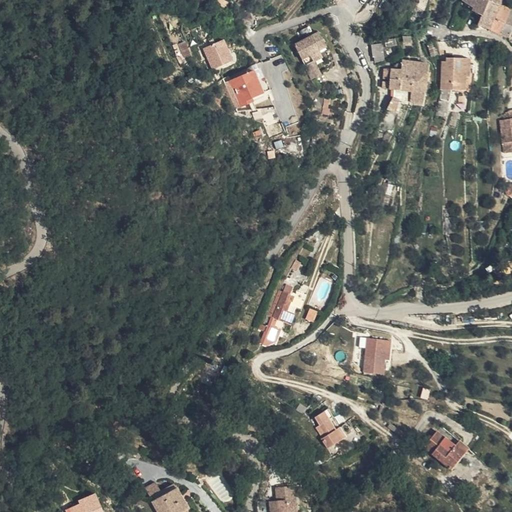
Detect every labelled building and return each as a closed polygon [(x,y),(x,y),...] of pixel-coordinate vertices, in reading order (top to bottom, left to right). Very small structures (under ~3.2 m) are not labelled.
[(504,7),(506,0),(473,0),(482,5),(481,8),(487,12),(490,13),(493,3),(503,7),(504,7)] [(486,24),(495,29),(504,8),(504,7),(503,7),(493,3),(490,13),(487,22),(486,24)] [(505,33),(511,16),(511,10),(507,9),(504,8),(495,29),(505,33)] [(212,70),(234,60),(224,39),(202,48),(212,70)] [(324,81),(317,68),(313,62),(320,58),(328,53),(320,39),(297,53),(316,86),(324,81)] [(379,64),(388,63),(388,50),(376,51),(377,63),(379,64)] [(313,62),(317,68),(324,64),(320,58),(313,62)] [(443,94),(443,95),(467,99),(469,85),(472,86),(475,67),(457,65),(457,69),(459,69),(457,90),(444,88),(443,94)] [(403,97),(401,106),(427,110),(433,70),(406,66),(405,68),(398,71),(398,75),(388,74),(386,95),(395,96),(403,97)] [(445,78),(444,88),(457,90),(459,69),(457,69),(446,68),(445,78)] [(136,81),(141,79),(138,73),(134,75),(132,73),(128,71),(125,72),(121,73),(119,77),(119,81),(119,83),(121,85),(123,87),(126,88),(128,88),(132,86),(134,85),(136,81)] [(254,74),(249,76),(255,90),(260,88),(254,74)] [(255,90),(249,76),(230,84),(233,91),(231,92),(233,99),(236,98),(242,109),(249,106),(248,103),(252,101),(264,96),(260,88),(255,90)] [(398,119),(401,108),(401,106),(398,104),(396,110),(393,109),(389,117),(398,119)] [(511,115),(509,116),(504,116),(503,145),(511,145),(511,115)] [(266,346),(277,343),(281,330),(275,328),(278,320),(290,324),(294,313),(293,313),(296,306),(301,307),(306,292),(285,285),(283,292),(279,291),(269,317),(271,318),(268,328),(262,326),(259,331),(265,334),(262,344),(266,346)] [(387,348),(393,349),(395,340),(369,337),(365,370),(384,372),(386,357),(387,348)] [(400,388),(411,391),(413,383),(401,381),(400,388)] [(333,447),(346,438),(339,428),(335,422),(336,420),(334,417),(336,414),(331,407),(318,415),(322,423),(319,425),(326,435),(326,438),(333,447)] [(339,428),(346,438),(350,435),(343,425),(339,428)] [(455,449),(459,445),(445,432),(430,449),(457,473),(476,452),(467,444),(462,448),(459,452),(455,449)] [(157,487),(148,492),(161,511),(190,511),(186,505),(188,503),(172,477),(157,487)] [(142,482),(148,492),(157,487),(151,478),(142,482)] [(296,511),(295,485),(274,487),(275,500),(268,501),(269,511),(296,511)] [(104,511),(95,493),(64,508),(65,511),(104,511)]
